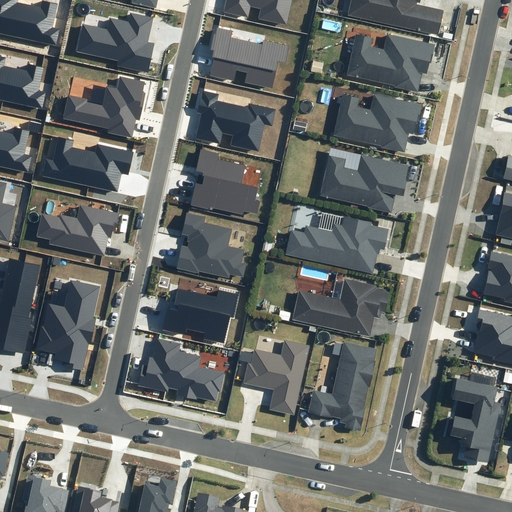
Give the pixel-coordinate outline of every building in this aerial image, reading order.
[(0,0),(0,33),(56,46),(60,29),(52,27),(57,4),(43,1),(41,7),(17,2),(17,0),(0,0)] [(258,18),(286,25),(291,0),(225,0),(223,12),(248,17),(250,6),(261,8),(258,18)] [(351,0),(348,15),(438,35),(444,10),(417,4),(417,2),(420,3),(420,0),(351,0)] [(148,42),(153,18),(131,12),(129,22),(109,17),(107,29),(83,24),(76,52),(118,61),(117,66),(147,72),(154,44),(148,42)] [(244,83),(273,89),(279,62),(285,63),(289,46),(263,40),(262,44),(231,37),(232,31),(218,28),(219,26),(214,25),(209,49),(213,51),(212,57),(214,58),(210,76),(234,82),(237,71),(246,73),(244,83)] [(394,87),(418,92),(422,73),(427,74),(430,63),(431,63),(435,44),(387,34),(384,50),(371,47),(373,38),(355,34),(346,75),(395,85),(394,87)] [(0,99),(42,109),(46,92),(39,90),(44,67),(29,64),(28,70),(4,65),(6,57),(0,55),(0,99)] [(107,132),(132,138),(136,120),(140,121),(146,93),(144,92),(144,91),(142,91),(144,82),(120,77),(117,89),(106,86),(102,105),(87,102),(88,99),(69,95),(64,118),(108,128),(107,132)] [(231,144),(258,151),(265,124),(272,126),(276,109),(249,103),(248,108),(218,101),(219,94),(203,91),(201,97),(197,113),(201,114),(195,138),(220,143),(222,132),(233,135),(231,144)] [(381,148),(405,153),(408,135),(417,136),(420,121),(419,121),(422,105),(374,94),(370,110),(358,107),(360,99),(342,95),(333,136),(381,146),(381,148)] [(0,166),(29,172),(32,155),(25,154),(30,131),(15,128),(14,134),(0,130),(0,166)] [(45,159),(42,176),(118,192),(122,173),(128,175),(134,152),(97,144),(95,152),(71,147),(73,141),(58,137),(53,160),(45,159)] [(211,206),(243,213),(243,210),(257,213),(260,201),(254,200),(257,187),(241,184),(245,165),(218,159),(220,153),(201,149),(196,171),(203,172),(203,175),(199,174),(197,183),(196,183),(191,205),(211,209),(211,206)] [(368,208),(392,213),(395,194),(404,196),(407,181),(406,181),(409,164),(361,154),(357,170),(345,167),(347,159),(329,155),(320,196),(368,206),(368,208)] [(511,157),(506,156),(501,179),(511,181),(511,157)] [(0,240),(8,242),(16,207),(2,204),(6,183),(0,181),(0,240)] [(511,193),(505,192),(495,235),(511,238),(511,193)] [(115,232),(119,213),(80,205),(77,218),(60,215),(59,217),(42,213),(36,237),(50,240),(49,244),(104,256),(108,237),(111,238),(112,231),(115,232)] [(199,271),(229,278),(230,274),(243,277),(246,264),(241,263),(244,250),(228,247),(232,229),(204,222),(206,217),(187,212),(182,234),(188,236),(187,242),(189,242),(188,247),(182,246),(177,268),(199,273),(199,271)] [(282,256),(371,274),(375,255),(377,255),(378,250),(381,251),(386,229),(369,226),(370,223),(341,217),(339,226),(331,224),(329,232),(302,226),(301,234),(288,231),(282,256)] [(504,302),(511,303),(511,256),(492,252),(488,268),(492,269),(491,271),(489,270),(483,294),(504,299),(504,302)] [(0,347),(24,353),(32,318),(29,318),(40,265),(9,258),(0,299),(0,347)] [(93,318),(100,287),(71,280),(65,307),(49,303),(44,327),(41,326),(36,349),(56,354),(54,360),(62,362),(61,365),(83,370),(89,343),(90,344),(96,319),(93,318)] [(290,321),(368,337),(372,318),(377,319),(379,312),(383,313),(387,293),(374,290),(374,287),(342,280),(338,300),(296,291),(290,321)] [(163,329),(186,334),(187,330),(204,333),(202,338),(224,343),(230,316),(233,317),(238,294),(218,290),(217,297),(178,288),(174,304),(179,305),(178,310),(167,308),(163,329)] [(496,359),(511,362),(511,315),(479,308),(474,326),(477,327),(476,333),(479,333),(474,351),(496,356),(496,359)] [(197,397),(216,401),(218,391),(220,391),(225,372),(199,366),(202,356),(179,351),(181,343),(157,338),(153,357),(149,356),(147,365),(142,364),(137,386),(168,393),(169,388),(177,390),(176,395),(196,399),(197,397)] [(292,416),(308,346),(282,341),(279,356),(252,350),(249,364),(245,364),(241,384),(272,391),(267,411),(292,416)] [(375,350),(341,342),(329,395),(310,391),(305,413),(329,418),(329,417),(338,419),(337,423),(343,424),(342,428),(356,432),(366,388),(367,388),(373,361),(372,361),(375,350)] [(488,462),(501,403),(495,402),(498,387),(456,378),(452,399),(458,400),(450,435),(463,438),(461,445),(466,446),(464,457),(488,462)] [(0,480),(1,476),(4,477),(9,453),(0,450),(0,480)] [(23,511),(54,511),(55,510),(61,511),(63,511),(68,491),(49,486),(50,481),(29,476),(23,499),(28,501),(27,506),(25,505),(23,511)] [(146,481),(139,511),(167,511),(170,504),(171,505),(176,482),(162,479),(160,484),(146,481)] [(116,511),(119,502),(112,501),(112,500),(100,497),(102,491),(94,490),(94,489),(78,485),(72,511),(77,511),(116,511)] [(237,511),(221,508),(220,511),(215,510),(217,502),(195,497),(191,511),(237,511)]
